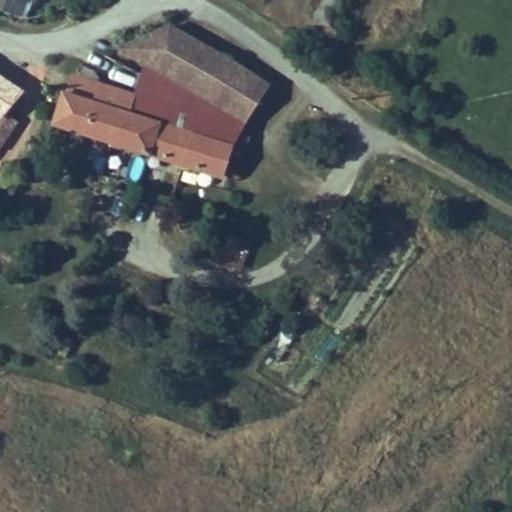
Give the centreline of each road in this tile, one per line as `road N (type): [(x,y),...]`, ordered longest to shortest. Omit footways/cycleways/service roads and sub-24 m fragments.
road 1 (residential): [(197,0),(392,139)]
road 2 (residential): [(0,41),(38,45),(147,0)]
road 3 (track): [(392,139),(511,207)]
